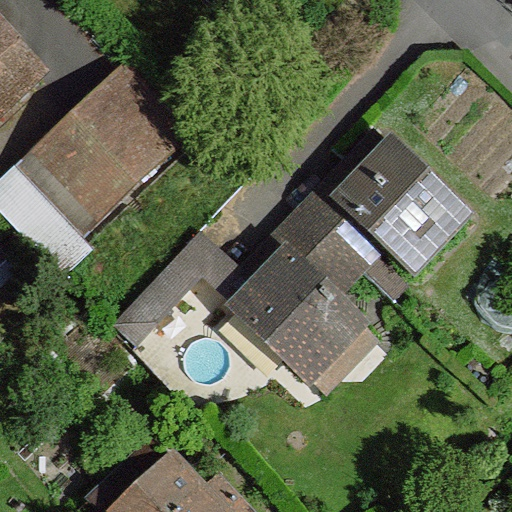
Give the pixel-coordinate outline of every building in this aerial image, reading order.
[(0,62),(14,48),(0,33),(0,62)] [(14,48),(0,62),(0,111),(39,75),(14,48)] [(136,62),(22,171),(82,236),(201,129),(136,62)] [(394,148),(343,201),(389,246),(407,263),(459,211),(394,148)] [(82,236),(22,171),(0,189),(0,209),(59,274),(90,246),(82,236)] [(389,246),(343,201),(329,187),(304,213),(364,272),(389,246)] [(364,272),(304,213),(276,243),(290,257),(337,302),(364,272)] [(201,236),(190,248),(212,269),(202,279),(236,311),(259,288),(246,275),(201,236)] [(290,257),(276,243),(246,275),(259,288),(290,257)] [(212,269),(190,248),(115,327),(138,348),(202,279),(212,269)] [(337,302),(290,257),(259,288),(236,311),(307,378),(359,323),(337,302)] [(96,511),(116,511),(173,461),(155,442),(89,504),(96,511)] [(221,511),(173,461),(116,511),(221,511)]
